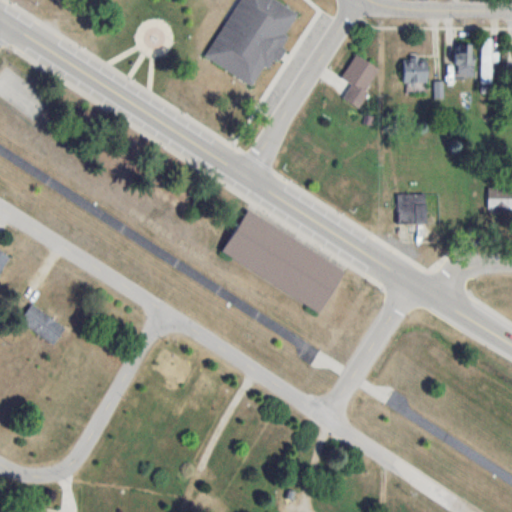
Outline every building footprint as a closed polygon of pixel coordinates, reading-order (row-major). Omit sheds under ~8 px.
[(239,0),(276,0),(297,13),(284,32),(288,35),(281,45),(285,48),(279,58),(275,56),(268,66),(264,64),(251,84),(205,55),(239,0)] [(492,60),(494,60),(494,38),(480,38),(480,83),(492,83),(492,60)] [(457,76),(474,76),(474,43),(457,43),(457,76)] [(346,79),(357,86),(371,64),(361,57),(346,79)] [(426,58),(403,58),(403,82),(426,82),(426,58)] [(511,187),(487,187),(487,208),(511,208),(511,187)] [(425,194),(397,194),(397,224),(425,224),(425,194)] [(321,311),(345,268),(244,212),(220,255),(321,311)] [(0,271),(9,256),(0,250),(0,271)] [(19,321),(54,344),(65,328),(31,304),(19,321)] [(156,369),(181,386),(192,370),(167,353),(156,369)]
